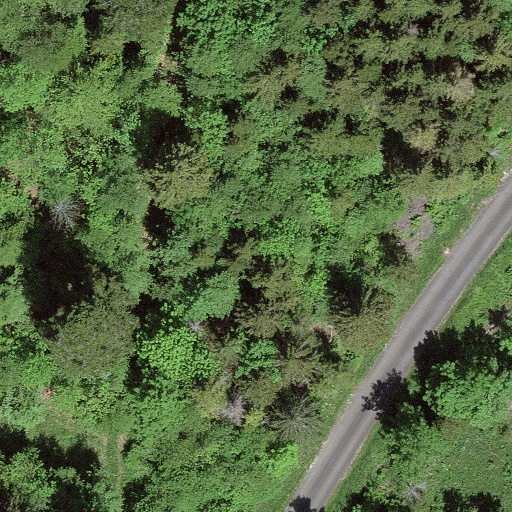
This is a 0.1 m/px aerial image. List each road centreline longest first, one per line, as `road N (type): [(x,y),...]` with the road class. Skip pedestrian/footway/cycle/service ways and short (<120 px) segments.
road 1 (track): [(119,511),(124,389),(155,154),(190,0)]
road 2 (unclassified): [(511,196),(370,392),(308,511)]
